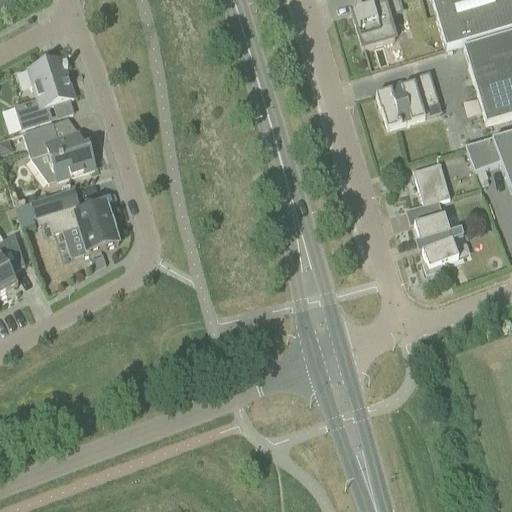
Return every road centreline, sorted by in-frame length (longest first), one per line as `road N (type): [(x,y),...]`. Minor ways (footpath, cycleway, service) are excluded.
road 1 (residential): [(0,355),(135,281),(150,261),(69,19)]
road 2 (unclassified): [(401,333),(302,0)]
road 3 (unclassified): [(0,488),(313,367)]
road 4 (tertiary): [(286,188),(231,0)]
road 5 (tertiary): [(286,188),(313,367)]
road 6 (tertiary): [(342,354),(286,188)]
road 7 (tertiary): [(376,511),(342,354)]
road 8 (tertiary): [(313,367),(373,511)]
